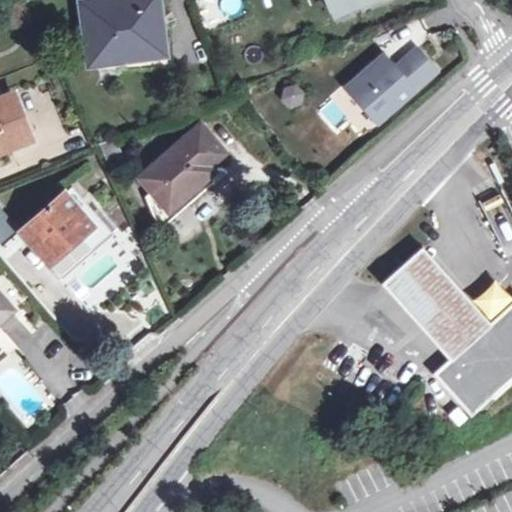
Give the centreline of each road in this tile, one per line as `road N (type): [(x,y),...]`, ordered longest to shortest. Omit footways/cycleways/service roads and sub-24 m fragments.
road 1 (primary): [(146,511),(318,302),(511,97)]
road 2 (residential): [(378,195),(324,217),(0,495)]
road 3 (primary): [(378,195),(203,380),(100,511)]
road 4 (primary): [(506,72),(378,195)]
